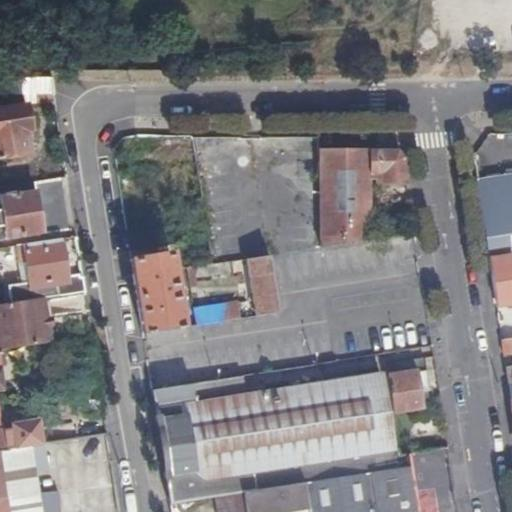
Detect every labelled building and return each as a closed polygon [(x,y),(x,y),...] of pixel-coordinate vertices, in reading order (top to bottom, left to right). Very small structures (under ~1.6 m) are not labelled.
[(51,79),(0,79),(0,95),(24,95),(36,95),(53,95),(51,79)] [(26,106),(37,104),(36,95),(24,95),(26,106)] [(31,131),(26,106),(0,109),(0,159),(29,154),(25,132),(31,131)] [(404,159),(398,152),(321,152),(322,248),(370,240),(369,182),(371,180),(376,180),(377,185),(407,185),(404,159)] [(68,233),(61,181),(35,185),(37,195),(2,200),(4,212),(0,212),(0,228),(6,227),(8,240),(43,235),(43,237),(68,233)] [(511,190),(481,195),(498,309),(511,306),(511,339),(503,341),(505,357),(511,356),(511,190)] [(399,236),(415,233),(410,204),(394,206),(399,236)] [(69,285),(62,243),(20,248),(21,256),(27,255),(32,291),(69,285)] [(171,255),(131,261),(143,335),(183,329),(171,255)] [(278,314),(269,257),(248,260),(257,317),(278,314)] [(215,266),(189,269),(190,275),(216,271),(215,266)] [(53,345),(46,301),(0,308),(0,353),(1,353),(53,345)] [(201,326),(242,319),(240,312),(234,313),(234,308),(199,313),(201,326)] [(0,353),(0,453),(25,450),(22,417),(15,418),(16,427),(0,429),(0,390),(6,389),(1,353),(0,353)] [(387,378),(393,411),(423,407),(421,392),(430,391),(427,371),(426,371),(424,359),(396,364),(399,376),(387,378)] [(242,378),(152,391),(170,506),(217,499),(242,494),(245,494),(305,484),(370,474),(411,468),(409,454),(400,455),(399,449),(394,450),(382,375),(195,404),(194,400),(244,391),(242,378)] [(85,437),(86,478),(101,477),(101,437),(85,437)] [(40,496),(32,448),(25,450),(0,453),(0,511),(60,511),(59,494),(40,496)] [(416,470),(443,471),(443,453),(416,453),(416,470)] [(418,511),(411,468),(370,474),(375,511),(418,511)] [(375,511),(370,474),(305,484),(309,511),(375,511)] [(309,511),(305,484),(245,494),(247,511),(309,511)] [(244,511),(242,494),(217,499),(219,511),(244,511)]
